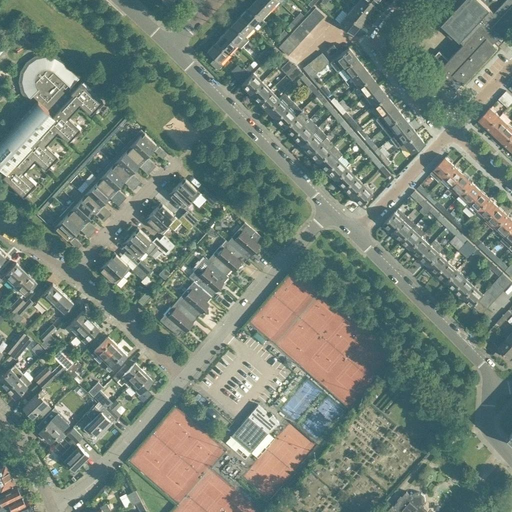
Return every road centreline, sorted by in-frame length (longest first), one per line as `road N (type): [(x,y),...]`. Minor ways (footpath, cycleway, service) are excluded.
road 1 (residential): [(330,212),(171,48)]
road 2 (residential): [(185,380),(330,212)]
road 3 (residential): [(490,390),(480,363),(355,237)]
road 4 (residential): [(54,508),(95,484),(185,380)]
road 5 (residential): [(450,144),(381,52),(416,0)]
road 6 (residential): [(185,380),(70,276)]
road 7 (residential): [(70,276),(173,164)]
road 8 (residential): [(355,237),(450,144)]
